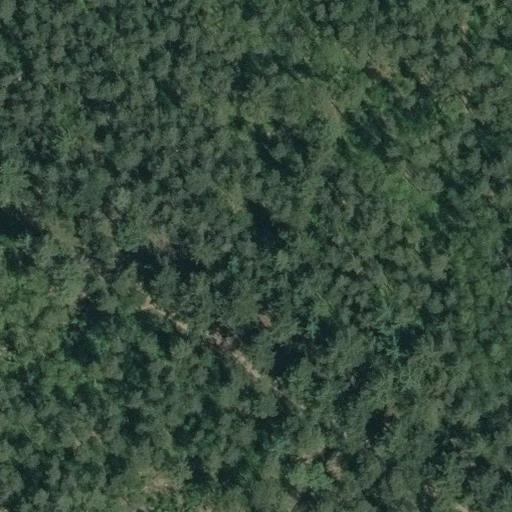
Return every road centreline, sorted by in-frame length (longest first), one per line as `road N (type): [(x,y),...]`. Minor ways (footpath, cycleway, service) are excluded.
road 1 (track): [(454,511),(0,200)]
road 2 (track): [(511,257),(467,88),(466,0)]
